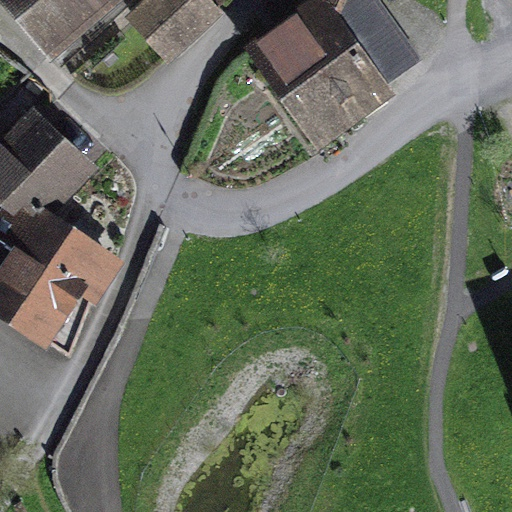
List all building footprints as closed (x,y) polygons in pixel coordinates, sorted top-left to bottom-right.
[(0,0),(0,10),(49,70),(131,0),(0,0)] [(146,0),(124,22),(168,69),(225,16),(219,9),(225,4),(221,0),(146,0)] [(311,0),(242,54),(314,156),(396,97),(389,88),(421,62),(373,0),(311,0)] [(52,217),(99,171),(34,111),(0,145),(0,212),(0,213),(14,222),(23,212),(35,223),(45,212),(52,217)] [(97,308),(125,265),(52,217),(45,212),(35,223),(23,212),(14,222),(0,213),(0,322),(48,352),(52,346),(71,359),(91,306),(97,308)] [(511,511),(511,496),(470,511),(461,511),(378,294),(187,366),(242,511),(511,511)]
